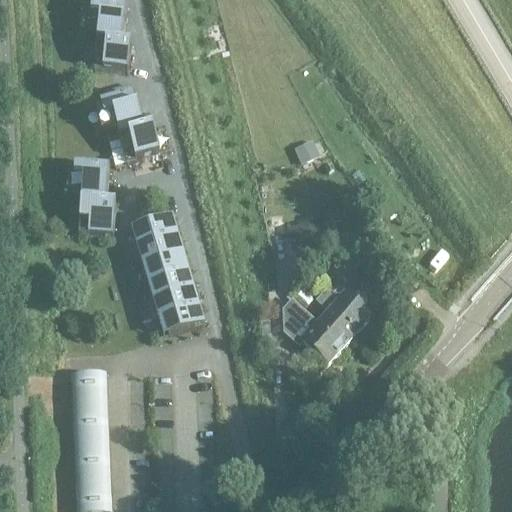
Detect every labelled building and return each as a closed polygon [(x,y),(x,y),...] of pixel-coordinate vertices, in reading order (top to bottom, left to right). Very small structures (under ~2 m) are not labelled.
[(93,0),(92,10),(89,35),(98,36),(97,48),(122,51),(127,14),(117,13),(119,1),(109,0),(93,0)] [(131,52),(122,51),(97,48),(93,73),(128,77),(131,52)] [(110,108),(100,110),(107,135),(116,132),(119,144),(144,137),(131,89),(107,96),(110,108)] [(165,131),(144,137),(119,144),(126,168),(171,156),(165,131)] [(302,165),(321,158),(315,143),(296,150),(302,165)] [(75,171),(73,197),(82,197),(81,209),(106,211),(110,174),(75,171)] [(116,212),(106,211),(81,209),(79,241),(113,243),(116,212)] [(172,221),(126,235),(126,236),(137,233),(141,249),(131,252),(131,253),(178,240),(172,221)] [(178,240),(131,253),(132,254),(142,251),(147,267),(136,270),(137,271),(183,258),(178,240)] [(183,258),(137,271),(137,272),(147,269),(152,285),(142,288),(142,289),(188,276),(183,258)] [(188,276),(142,289),(142,290),(153,287),(158,303),(147,306),(147,307),(194,294),(188,276)] [(194,294),(147,307),(148,308),(153,324),(152,324),(153,325),(199,312),(194,294)] [(270,294),(251,297),(255,317),(263,315),(270,314),(270,294)] [(344,298),(338,305),(325,294),(315,305),(328,316),(323,322),(349,346),(370,322),(344,298)] [(298,310),(298,311),(286,300),(280,306),(278,309),(289,318),(291,316),(292,317),(281,329),(292,339),(293,338),(327,369),(349,346),(323,322),(318,328),(298,310)] [(199,312),(153,325),(153,326),(164,323),(168,339),(158,342),(158,344),(204,330),(199,312)] [(269,325),(261,326),(262,342),(270,342),(269,325)] [(110,511),(105,381),(73,382),(78,511),(110,511)] [(47,434),(48,460),(63,460),(62,433),(54,434),(47,434)]
